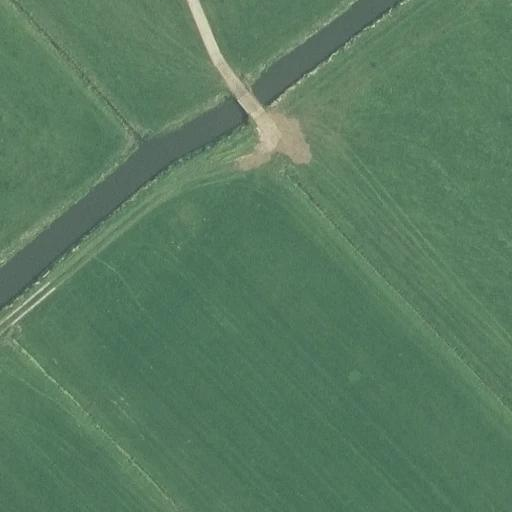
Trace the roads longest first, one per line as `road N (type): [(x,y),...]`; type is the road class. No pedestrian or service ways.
road 1 (track): [(192,0),(219,65),(278,137),(189,178),(0,330)]
road 2 (track): [(377,245),(278,137),(361,70)]
